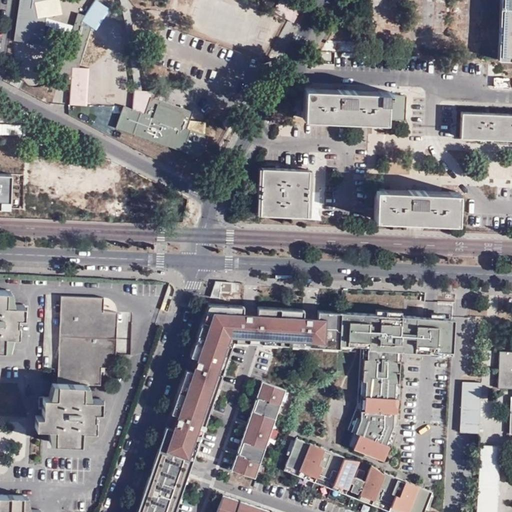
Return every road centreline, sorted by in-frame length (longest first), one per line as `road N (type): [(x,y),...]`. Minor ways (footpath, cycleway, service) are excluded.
road 1 (tertiary): [(198,262),(511,274)]
road 2 (residential): [(113,511),(198,262)]
road 3 (residential): [(0,90),(214,200)]
road 4 (residential): [(214,200),(325,0)]
road 5 (tertiary): [(0,254),(198,262)]
